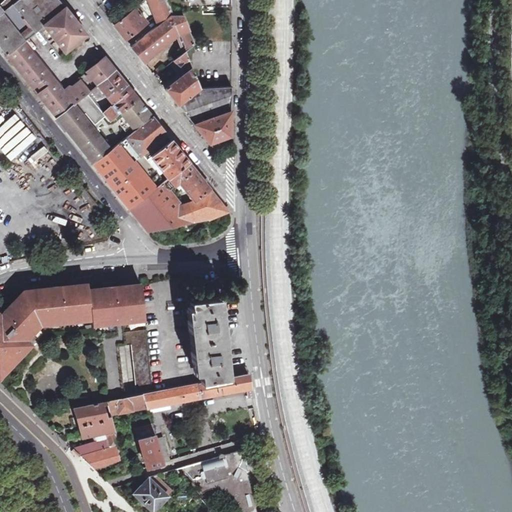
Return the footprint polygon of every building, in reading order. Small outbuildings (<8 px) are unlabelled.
[(65,8),(59,0),(18,0),(0,15),(0,46),(7,56),(24,42),(44,25),(65,8)] [(0,15),(18,0),(5,0),(0,4),(0,15)] [(170,16),(171,17),(164,0),(151,0),(161,24),(170,16)] [(87,34),(65,8),(44,25),(65,52),(87,34)] [(127,41),(148,23),(136,8),(114,25),(127,41)] [(180,35),(190,31),(184,17),(171,17),(170,16),(161,24),(131,47),(144,63),(180,35)] [(65,93),(24,42),(7,56),(34,89),(37,86),(42,92),(39,95),(57,117),(75,103),(86,93),(115,70),(105,57),(88,71),(90,73),(65,93)] [(178,105),(200,88),(185,51),(174,61),(186,72),(165,89),(178,105)] [(114,117),(138,98),(115,70),(86,93),(105,117),(109,121),(114,117)] [(194,125),(231,112),(232,86),(200,88),(178,105),(194,125)] [(75,103),(93,125),(105,117),(86,93),(75,103)] [(129,135),(152,116),(138,98),(114,117),(129,135)] [(75,103),(57,117),(94,163),(111,150),(92,127),(93,125),(75,103)] [(209,144),(230,136),(231,112),(194,125),(209,144)] [(124,140),(119,144),(134,162),(136,161),(157,188),(164,182),(146,160),(150,158),(167,179),(189,162),(152,116),(129,135),(124,140)] [(111,150),(94,163),(131,209),(157,188),(136,161),(134,162),(119,144),(111,150)] [(189,162),(167,179),(165,181),(172,190),(179,186),(180,186),(192,201),(195,203),(212,190),(189,162)] [(228,211),(212,190),(195,203),(192,201),(183,204),(172,190),(165,181),(164,182),(157,188),(131,209),(149,232),(208,220),(228,212),(228,211)] [(24,291),(41,326),(91,321),(89,290),(88,284),(65,287),(65,283),(52,284),(52,287),(51,288),(24,291)] [(89,290),(91,321),(91,327),(145,322),(141,285),(119,287),(118,283),(104,284),(104,289),(89,290)] [(41,326),(24,291),(13,303),(11,303),(10,301),(0,311),(0,329),(1,339),(28,340),(41,326)] [(201,381),(227,376),(218,298),(190,301),(190,307),(188,307),(188,308),(189,308),(194,351),(191,352),(192,363),(195,362),(196,373),(200,373),(201,381)] [(1,339),(0,329),(0,376),(31,346),(33,344),(28,340),(1,339)] [(143,393),(147,409),(147,410),(247,388),(249,399),(253,399),(251,392),(250,388),(248,372),(227,376),(201,381),(152,391),(143,393)] [(107,401),(111,415),(147,409),(143,393),(141,394),(111,400),(107,401)] [(81,456),(116,446),(119,445),(111,415),(107,401),(75,407),(84,438),(106,434),(108,442),(104,442),(103,440),(73,449),(81,456)] [(147,427),(152,425),(149,416),(143,418),(144,424),(147,427)] [(147,467),(164,463),(157,439),(152,425),(147,427),(136,430),(147,467)] [(164,463),(171,460),(164,437),(157,439),(164,463)] [(94,469),(121,461),(116,446),(81,456),(94,469)] [(257,511),(246,472),(249,471),(245,457),(242,458),(242,454),(241,450),(181,467),(198,490),(201,488),(206,487),(210,486),(214,485),(219,486),(223,487),(228,489),(235,494),(238,498),(240,502),(241,509),(241,511),(257,511)] [(134,493),(153,511),(168,496),(149,478),(134,493)]
